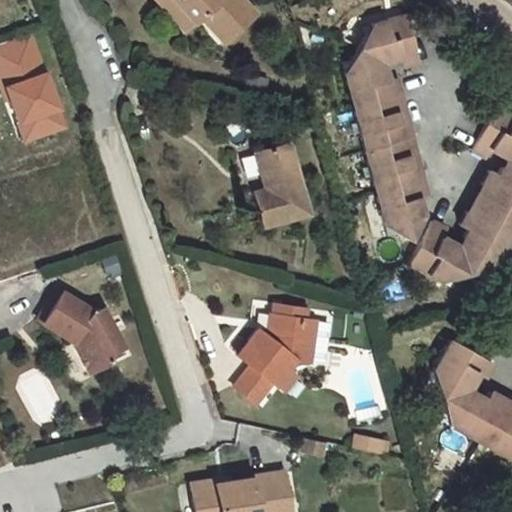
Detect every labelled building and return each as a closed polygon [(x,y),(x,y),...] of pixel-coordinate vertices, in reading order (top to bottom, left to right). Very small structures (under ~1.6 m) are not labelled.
[(175,0),(169,0),(157,16),(180,38),(169,51),(189,69),(202,54),(225,75),(256,45),(221,13),(230,4),(225,0),(191,0),(184,8),(175,0)] [(144,30),(169,51),(180,38),(157,16),(144,30)] [(399,49),(361,57),(366,68),(358,71),(356,67),(340,92),(343,101),(335,102),(375,264),(386,262),(384,266),(403,274),(414,250),(406,246),(409,232),(418,229),(411,203),(402,205),(388,149),(397,148),(387,110),(380,111),(380,105),(372,95),(378,89),(387,95),(394,91),(395,98),(409,94),(399,49)] [(24,55),(0,63),(0,117),(6,115),(14,138),(13,139),(20,160),(60,146),(42,95),(39,96),(24,55)] [(471,213),(466,221),(511,247),(511,244),(511,162),(480,145),(453,190),(469,199),(474,191),(480,199),(486,197),(489,210),(481,210),(479,216),(471,213)] [(411,203),(397,148),(388,149),(402,205),(411,203)] [(281,177),(248,185),(259,221),(245,225),(256,259),(301,248),(281,177)] [(511,247),(466,221),(449,247),(496,273),(511,247)] [(474,313),(496,273),(449,247),(443,256),(453,263),(451,270),(453,275),(438,282),(438,275),(428,271),(434,263),(421,257),(393,304),(433,327),(474,313)] [(111,389),(90,351),(83,355),(47,333),(28,362),(63,384),(65,380),(72,384),(68,392),(81,413),(103,402),(100,395),(111,389)] [(263,344),(261,354),(293,360),(295,350),(263,344)] [(256,378),(245,369),(224,395),(238,406),(222,426),(242,443),(259,423),(262,425),(275,408),(281,400),(296,403),(303,361),(293,360),(261,354),(259,354),(256,370),(260,373),(256,378)] [(303,361),(296,403),(308,405),(315,363),(303,361)] [(439,459),(467,473),(491,428),(483,424),(478,432),(469,428),(456,433),(453,419),(464,416),(469,408),(477,413),(485,400),(439,376),(422,403),(439,459)] [(286,416),(275,408),(262,425),(272,433),(286,416)] [(504,435),(491,428),(467,473),(480,480),(504,435)] [(511,438),(504,435),(480,480),(511,497),(511,438)] [(375,477),(347,469),(344,483),(371,490),(375,477)] [(315,475),(295,470),(292,481),(311,486),(315,475)]
